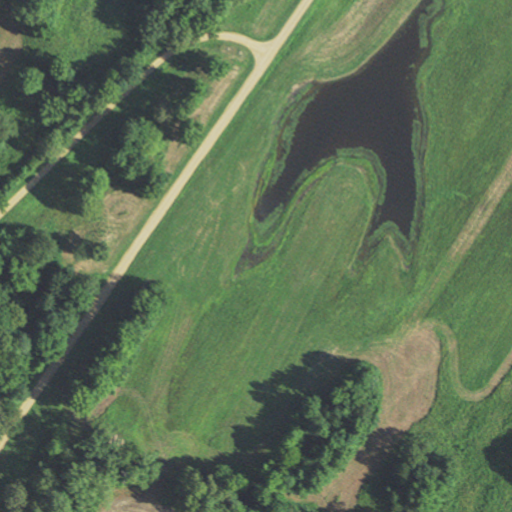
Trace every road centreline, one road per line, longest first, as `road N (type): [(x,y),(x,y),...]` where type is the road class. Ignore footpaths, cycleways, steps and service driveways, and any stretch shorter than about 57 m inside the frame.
road 1 (residential): [(308,0),(0,445)]
road 2 (residential): [(269,54),(234,34),(186,43),(0,213)]
